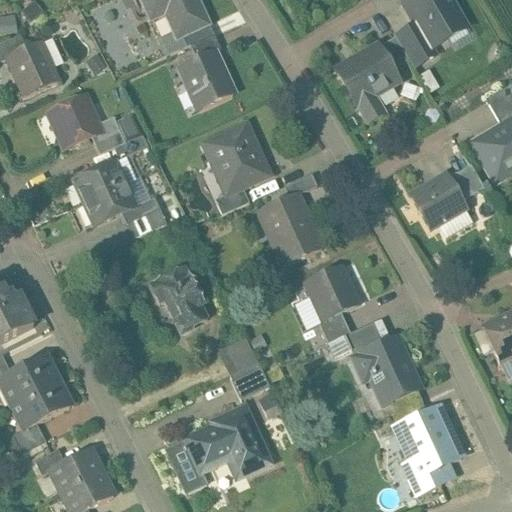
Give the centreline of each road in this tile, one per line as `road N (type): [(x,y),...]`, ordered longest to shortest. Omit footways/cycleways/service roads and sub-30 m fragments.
road 1 (residential): [(164,511),(42,272),(13,256),(0,260)]
road 2 (residential): [(511,467),(429,306)]
road 3 (residential): [(364,183),(282,52)]
road 4 (residential): [(429,306),(364,183)]
